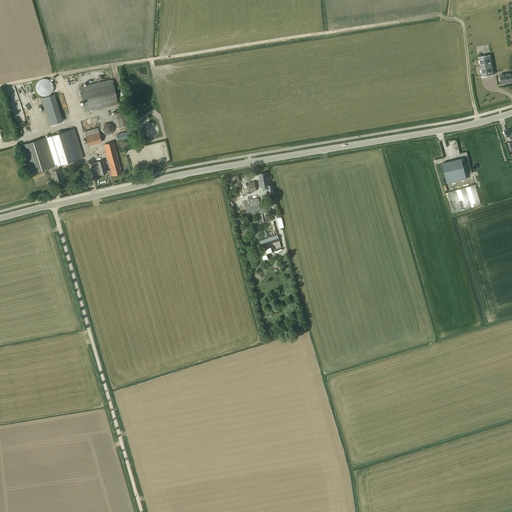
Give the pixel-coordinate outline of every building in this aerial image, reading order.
[(490,55),(478,57),(481,77),(493,75),(490,55)] [(511,72),(500,75),(502,84),(511,82),(511,72)] [(52,88),(52,87),(52,85),(51,84),(51,82),(50,81),(48,80),(47,79),(46,79),(44,79),(42,79),(40,79),(39,80),(38,81),(37,82),(36,84),(36,85),(35,87),(36,88),(36,90),(37,92),(38,93),(39,94),(40,94),(41,95),(43,95),(45,95),(47,95),(48,94),(50,93),(51,92),(51,90),(52,88)] [(112,79),(79,87),(85,112),(118,104),(112,79)] [(23,114),(17,92),(7,94),(14,117),(23,114)] [(54,94),(42,98),(50,125),(63,122),(54,94)] [(125,111),(115,113),(119,127),(129,125),(126,111),(125,111)] [(105,133),(114,133),(114,123),(104,124),(105,133)] [(70,129),(45,137),(54,166),(55,167),(83,158),(74,128),(70,129)] [(85,132),(86,136),(89,146),(102,142),(99,132),(98,128),(85,132)] [(45,137),(21,145),(30,174),(42,170),(54,166),(45,137)] [(92,163),(95,176),(110,172),(111,176),(122,173),(113,142),(104,145),(110,168),(105,169),(103,160),(92,163)] [(458,156),(439,161),(445,182),(464,176),(458,156)] [(54,167),(50,168),(51,171),(55,183),(63,181),(59,169),(58,166),(54,167)] [(260,181),(259,181),(260,188),(267,186),(269,195),(274,194),(273,184),(270,185),(269,179),(268,179),(267,173),(259,174),(260,181)] [(256,191),(254,181),(248,183),(250,192),(256,191)] [(452,212),(481,204),(476,184),(446,192),(452,212)] [(261,209),(262,214),(269,212),(267,206),(261,208),(259,199),(249,201),(250,205),(245,206),(246,212),(261,209)] [(269,238),(271,244),(279,241),(277,235),(269,238)]
